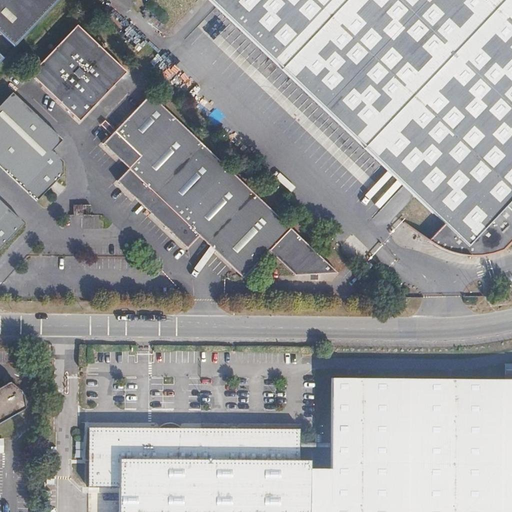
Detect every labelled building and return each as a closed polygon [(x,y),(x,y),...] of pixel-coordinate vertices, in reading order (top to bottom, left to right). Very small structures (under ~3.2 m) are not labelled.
[(59,0),(0,0),(0,32),(15,47),(59,0)] [(511,0),(210,0),(446,224),(430,241),(435,247),(443,252),(449,256),(460,259),(469,260),(475,260),(483,259),(493,257),(500,254),(505,250),(511,242),(511,0)] [(126,72),(77,25),(30,75),(73,116),(85,116),(126,72)] [(0,105),(0,167),(36,201),(62,174),(61,160),(50,150),(61,139),(12,93),(0,105)] [(335,271),(150,95),(115,131),(111,136),(103,144),(128,169),(117,182),(187,249),(199,236),(243,279),(270,251),(296,276),(330,276),(335,271)] [(111,136),(115,131),(105,121),(101,125),(111,136)] [(0,247),(23,223),(0,201),(0,247)] [(511,511),(511,380),(329,378),(329,468),(328,511),(511,511)] [(0,423),(24,409),(21,393),(8,383),(0,388),(0,423)] [(308,511),(309,468),(309,460),(298,460),(298,428),(86,426),(86,486),(103,486),(103,499),(118,500),(117,511),(308,511)] [(328,511),(329,468),(309,468),(308,511),(328,511)]
